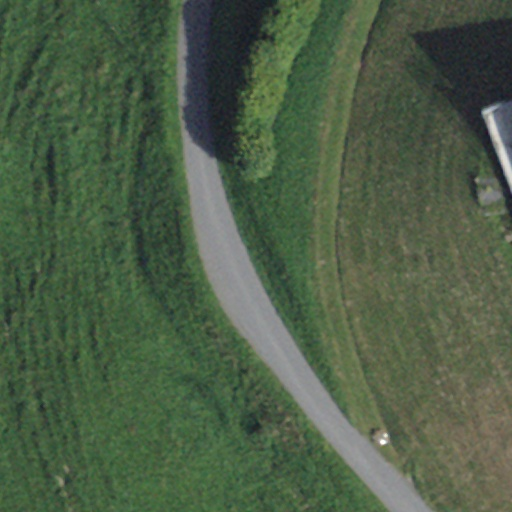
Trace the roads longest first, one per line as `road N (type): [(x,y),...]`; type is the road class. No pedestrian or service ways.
road 1 (unclassified): [(415,511),(303,384),(251,298),(203,156),(187,53),(191,0)]
road 2 (track): [(385,480),(331,294),(327,208),(346,52),(365,0)]
